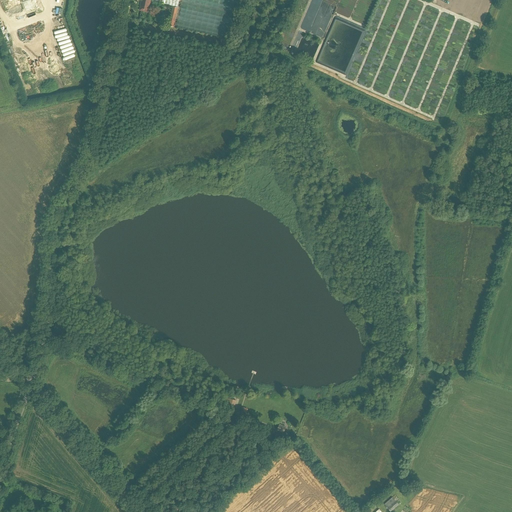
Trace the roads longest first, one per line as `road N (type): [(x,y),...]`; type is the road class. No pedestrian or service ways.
road 1 (unclassified): [(33,383),(46,343),(56,221),(86,158),(122,0)]
road 2 (unclassified): [(141,511),(33,383)]
